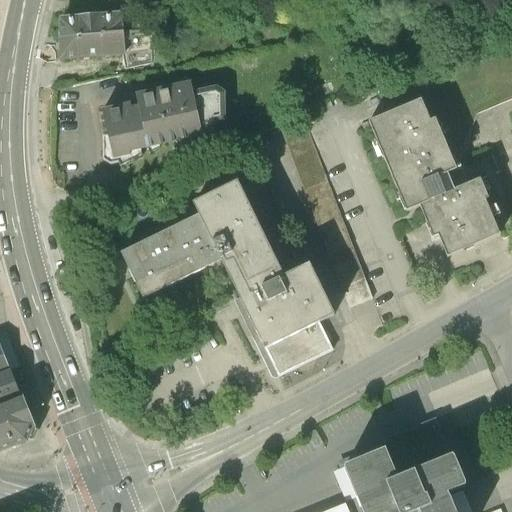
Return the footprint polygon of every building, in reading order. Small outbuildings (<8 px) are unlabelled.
[(122,13),(58,18),(59,39),(123,34),(122,13)] [(153,33),(123,34),(123,55),(124,69),(155,62),(153,33)] [(123,34),(59,39),(60,58),(123,55),(123,34)] [(130,103),(101,109),(112,158),(201,137),(199,125),(224,120),(224,93),(213,88),(192,93),(189,82),(135,95),(137,106),(131,108),(130,103)] [(419,104),(368,125),(406,214),(419,208),(427,227),(432,225),(446,258),(496,236),(481,203),(486,201),(478,182),(454,193),(447,175),(455,172),(439,136),(435,139),(419,104)] [(302,118),(280,126),(349,308),(372,299),(302,118)] [(196,205),(200,217),(223,260),(242,302),(257,332),(279,376),(332,350),(319,324),(335,315),(309,265),(284,279),(238,184),(196,205)] [(123,255),(144,298),(163,289),(205,268),(223,260),(200,217),(123,255)] [(0,376),(10,372),(0,346),(0,376)] [(0,405),(20,397),(10,372),(0,376),(0,405)] [(0,451),(26,440),(28,440),(30,440),(35,430),(33,429),(32,427),(20,397),(0,405),(0,451)] [(344,466),(362,511),(469,511),(462,493),(449,498),(448,494),(465,486),(453,456),(451,456),(435,419),(381,442),(384,450),(344,466)]
